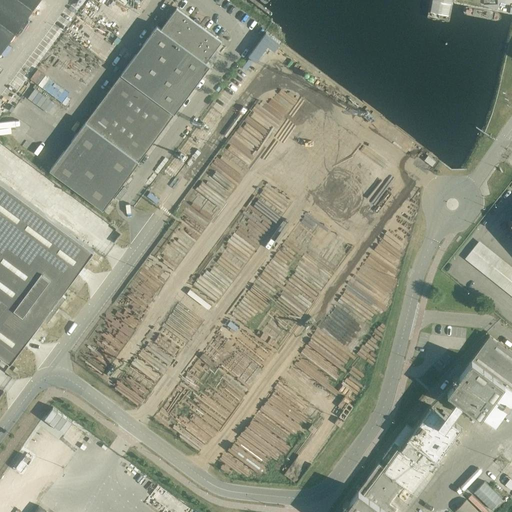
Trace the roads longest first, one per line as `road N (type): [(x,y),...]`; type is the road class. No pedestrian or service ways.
road 1 (unclassified): [(52,376),(73,382),(210,484),(309,497),(328,486),(380,413),(422,260),(444,218)]
road 2 (unclassified): [(52,376),(54,358),(163,212)]
